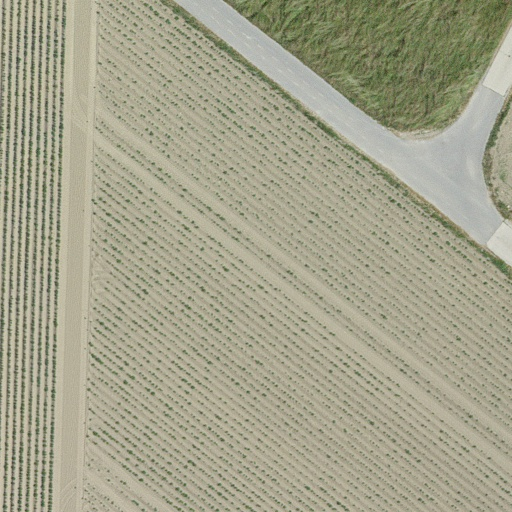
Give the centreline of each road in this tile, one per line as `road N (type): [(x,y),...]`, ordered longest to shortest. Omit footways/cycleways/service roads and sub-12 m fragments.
road 1 (unclassified): [(196,0),(443,191)]
road 2 (unclassified): [(443,191),(511,56)]
